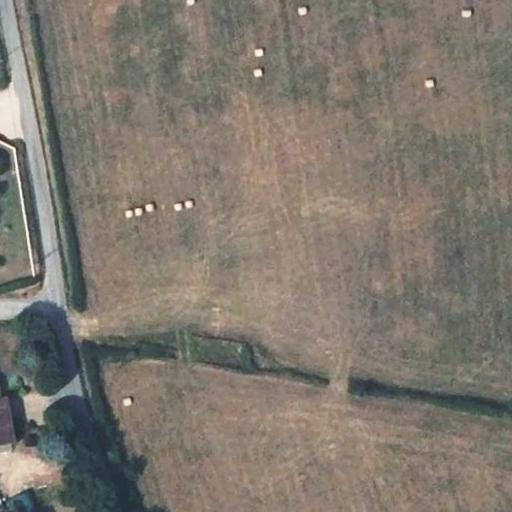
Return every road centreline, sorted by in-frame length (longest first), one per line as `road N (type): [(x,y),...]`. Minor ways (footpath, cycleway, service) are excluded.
road 1 (residential): [(56,305),(4,0)]
road 2 (residential): [(111,511),(76,424),(56,305)]
